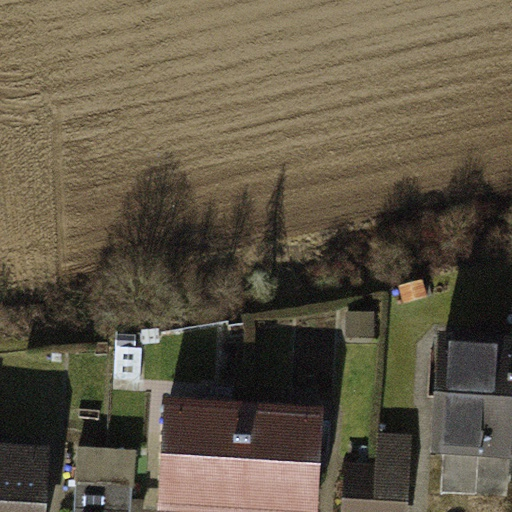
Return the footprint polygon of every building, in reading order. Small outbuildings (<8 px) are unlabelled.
[(511,359),(443,356),(438,447),(511,450),(511,359)] [(250,511),(256,420),(174,416),(168,511),(250,511)] [(332,511),(338,425),(256,420),(250,511),(332,511)] [(391,470),(347,469),(345,511),(416,511),(418,438),(392,437),(391,470)] [(0,511),(70,511),(73,465),(0,461),(0,511)]
